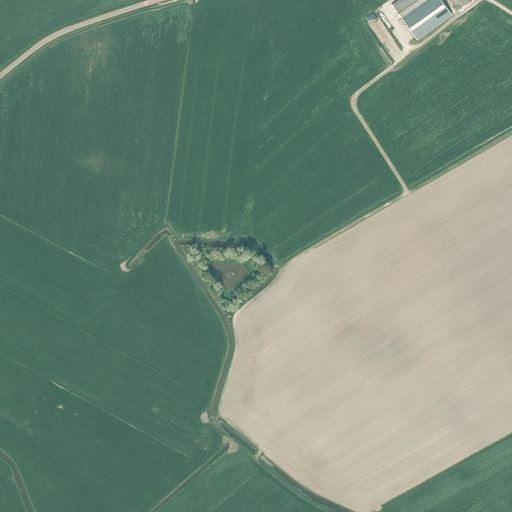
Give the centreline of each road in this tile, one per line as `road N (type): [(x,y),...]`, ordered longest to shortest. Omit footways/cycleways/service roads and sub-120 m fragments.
road 1 (track): [(282,270),(407,192),(509,351)]
road 2 (track): [(407,192),(352,97),(478,0)]
road 3 (tertiary): [(0,76),(55,35),(157,0)]
road 4 (track): [(220,412),(238,312),(282,270)]
road 5 (track): [(407,192),(511,132)]
